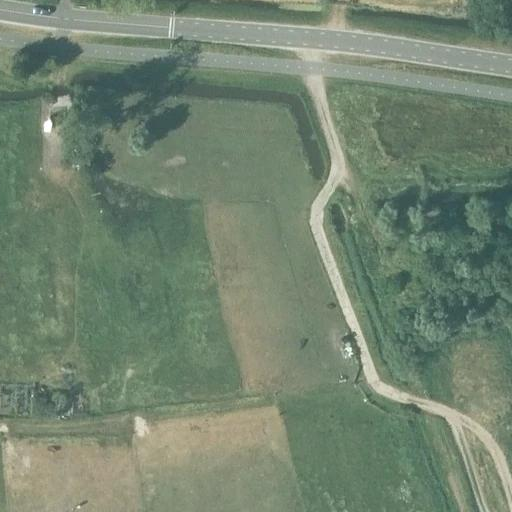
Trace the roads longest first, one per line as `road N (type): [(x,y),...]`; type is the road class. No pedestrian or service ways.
road 1 (tertiary): [(511,68),(351,43),(0,11)]
road 2 (track): [(420,403),(375,386),(314,220),(338,169),(307,68),(314,40)]
